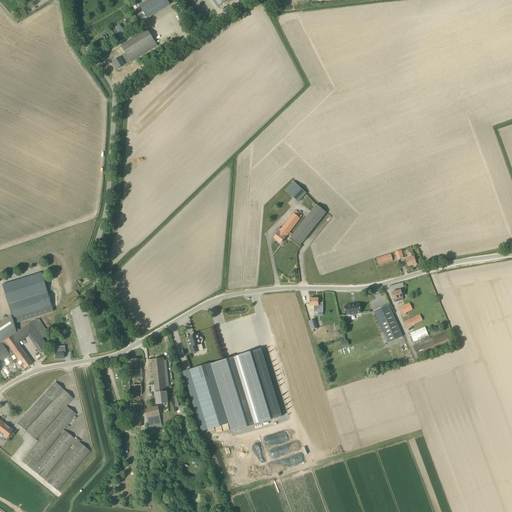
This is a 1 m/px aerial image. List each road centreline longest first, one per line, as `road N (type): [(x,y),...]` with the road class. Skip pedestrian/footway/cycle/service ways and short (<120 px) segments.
road 1 (unclassified): [(136,344),(211,298),(268,286),(366,287),(511,254)]
road 2 (unclassified): [(136,344),(96,271),(114,89)]
road 3 (unclassified): [(114,89),(247,0)]
road 4 (unclassified): [(0,391),(47,367),(136,344)]
